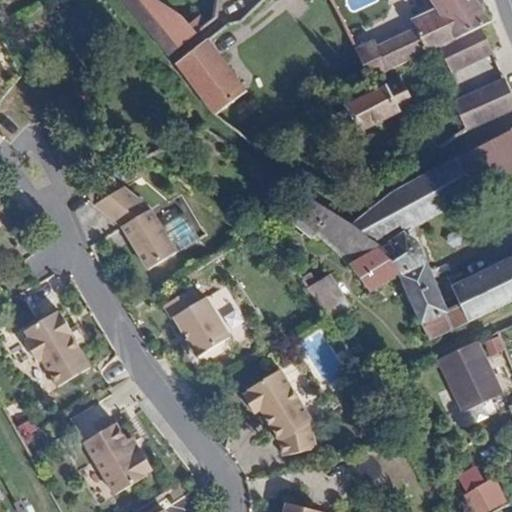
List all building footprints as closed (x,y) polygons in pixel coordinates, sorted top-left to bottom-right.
[(168,55),(197,32),(179,14),(159,0),(125,0),(133,9),(168,55)] [(481,28),(492,23),(491,21),(477,0),(431,0),(438,10),(414,21),(429,51),(444,45),(481,28)] [(377,42),(388,72),(388,71),(415,58),(429,51),(414,21),(377,42)] [(490,50),(481,28),(444,45),(454,66),(490,50)] [(176,64),(215,114),(246,90),(207,39),(176,64)] [(367,70),(373,80),(388,72),(377,42),(359,51),(367,70)] [(360,131),(433,94),(420,67),(346,105),(360,131)] [(454,101),(467,130),(469,129),(511,110),(511,92),(506,78),(454,101)] [(403,272),(399,276),(422,325),(447,312),(427,264),(429,262),(416,226),(475,192),(456,159),(395,193),(394,192),(351,226),(358,230),(370,240),(391,260),(403,272)] [(124,226),(154,208),(125,185),(95,205),(124,226)] [(313,202),(311,200),(291,220),(310,237),(315,233),(340,256),(372,291),(399,276),(403,272),(391,260),(370,240),(358,230),(351,226),(313,202)] [(117,230),(142,273),(185,247),(209,233),(193,208),(170,221),(160,204),(154,208),(124,226),(117,230)] [(463,305),(472,321),(511,301),(511,261),(455,289),(463,305)] [(309,290),(328,316),(329,318),(349,305),(329,278),(309,290)] [(197,357),(228,338),(205,298),(198,303),(190,290),(164,306),(171,319),(173,317),(197,357)] [(447,312),(422,325),(430,341),(472,321),(463,305),(447,312)] [(59,386),(91,366),(72,334),(74,333),(61,312),(59,313),(57,310),(25,330),(30,337),(25,340),(38,361),(42,359),(59,386)] [(502,350),(495,336),(481,342),(487,357),(502,350)] [(473,342),(433,361),(459,414),(498,395),(473,342)] [(310,425),(314,422),(283,370),(251,389),(252,391),(246,395),(257,413),(263,409),(268,417),(270,415),(275,423),(273,425),(282,441),(282,456),(316,451),(313,430),(310,425)] [(109,455),(99,437),(67,456),(98,508),(130,489),(129,486),(136,483),(123,465),(122,465),(116,468),(109,455)] [(114,451),(109,455),(116,468),(122,465),(114,451)] [(470,511),(494,511),(510,503),(498,478),(462,496),(470,511)] [(321,511),(286,503),(284,511),(321,511)]
